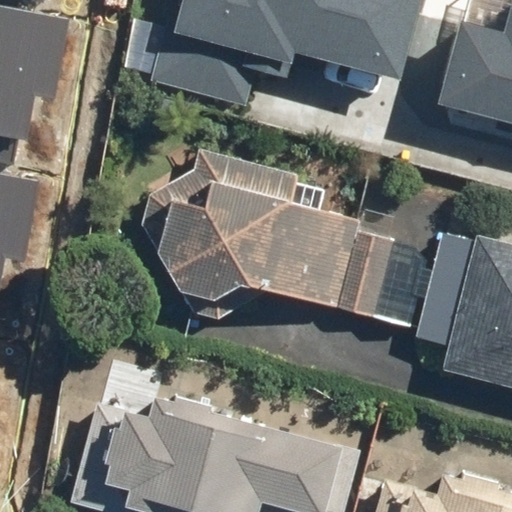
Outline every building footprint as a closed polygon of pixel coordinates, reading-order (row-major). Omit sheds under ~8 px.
[(168,0),(146,78),(252,109),(270,46),(395,82),(418,0),(180,0),(180,4),(168,0)] [(511,35),(464,24),(446,104),(511,119),(511,35)] [(0,122),(20,37),(0,32),(0,122)] [(304,171),(204,144),(200,165),(156,191),(148,219),(197,311),(225,315),(278,281),(410,319),(427,260),(410,239),(362,226),(366,215),(300,194),(304,171)] [(18,219),(0,214),(0,384),(39,393),(78,216),(22,203),(18,219)] [(483,238),(448,229),(421,332),(454,341),(448,362),(511,378),(511,236),(486,229),(483,238)] [(163,370),(114,357),(76,497),(132,511),(140,511),(144,501),(185,511),(350,511),(369,443),(221,404),(167,389),(161,409),(153,407),(163,370)] [(449,492),(388,475),(377,511),(511,511),(511,483),(455,468),(449,492)]
